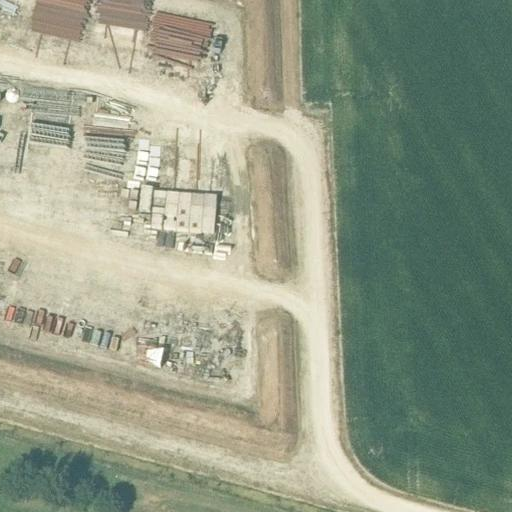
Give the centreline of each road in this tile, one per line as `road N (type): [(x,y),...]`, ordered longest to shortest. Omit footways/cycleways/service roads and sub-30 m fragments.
road 1 (track): [(0,69),(298,136),(324,500)]
road 2 (track): [(371,511),(0,401)]
